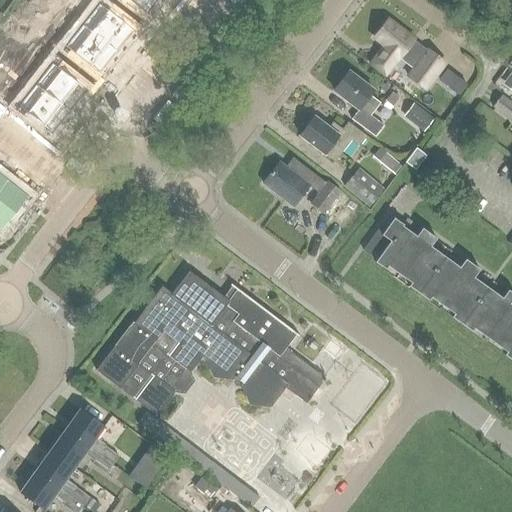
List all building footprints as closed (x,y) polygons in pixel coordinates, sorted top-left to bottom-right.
[(18,0),(14,5),(32,18),(44,0),(18,0)] [(126,0),(145,15),(157,0),(126,0)] [(99,3),(81,25),(116,52),(133,30),(99,3)] [(385,77),(402,55),(415,66),(407,77),(425,91),(444,66),(427,53),(426,54),(411,43),(413,41),(388,22),(374,39),(383,47),(369,65),(385,77)] [(81,25),(64,47),(98,75),(116,52),(81,25)] [(52,63),(34,85),(69,112),(86,90),(52,63)] [(458,96),(466,85),(446,70),(438,80),(458,96)] [(511,92),(511,72),(501,85),(511,92)] [(383,128),(370,118),(380,105),(370,97),(374,92),(349,74),(335,93),(359,111),(360,110),(365,114),(357,125),(375,139),(383,128)] [(34,85),(17,107),(51,134),(69,112),(34,85)] [(400,99),(391,92),(385,101),(393,108),(400,99)] [(511,122),(511,105),(501,97),(492,109),(511,122)] [(414,106),(404,119),(424,134),(433,121),(414,106)] [(334,164),(350,144),(359,151),(367,140),(348,125),(343,133),(339,130),(336,133),(316,117),(299,138),(334,164)] [(405,164),(414,171),(425,157),(416,150),(405,164)] [(401,166),(390,156),(382,165),(394,175),(401,166)] [(319,194),(311,205),(325,215),(342,192),(329,182),(327,184),(293,159),(286,168),(279,163),(263,184),(294,207),(310,187),(319,194)] [(382,188),(357,168),(342,188),(367,208),(382,188)] [(7,181),(0,190),(0,230),(2,232),(29,198),(7,181)] [(341,232),(359,208),(349,201),(331,224),(341,232)] [(473,279),(479,270),(465,259),(458,269),(460,270),(457,274),(425,251),(428,247),(430,248),(436,239),(422,228),(415,238),(417,239),(414,243),(398,232),(403,225),(394,218),(384,232),(379,229),(363,251),(377,260),(375,262),(386,270),(391,263),(414,279),(408,286),(429,301),(434,294),(457,310),(452,317),(472,332),(477,325),(509,348),(504,355),(511,360),(511,306),(509,304),(511,299),(511,294),(507,291),(498,303),(468,282),(471,278),(473,279)] [(133,323),(96,371),(157,417),(175,392),(170,389),(185,369),(190,373),(203,356),(206,359),(213,377),(233,379),(234,380),(236,378),(242,383),(241,385),(242,386),(250,404),(269,407),(271,408),(285,388),(306,404),(319,387),(326,378),(284,347),(295,333),(233,285),(223,298),(189,272),(172,294),(162,287),(134,324),(133,323)] [(95,439),(104,427),(80,410),(65,431),(98,455),(99,454),(105,446),(95,439)] [(98,455),(65,431),(50,451),(74,469),(84,455),(94,461),(98,455)] [(105,446),(99,454),(98,455),(113,465),(119,457),(105,446)] [(74,469),(50,451),(35,472),(59,489),(68,495),(75,487),(75,486),(66,479),(74,469)] [(94,461),(92,464),(106,474),(107,474),(113,465),(98,455),(94,461)] [(35,472),(20,493),(44,510),(55,496),(59,489),(35,472)] [(236,496),(252,508),(259,498),(243,486),(236,496)] [(68,495),(83,506),(89,497),(75,487),(68,495)] [(83,506),(68,495),(62,504),(73,511),(78,511),(82,507),(83,506)] [(83,506),(82,507),(89,511),(94,511),(99,505),(89,497),(83,506)]
